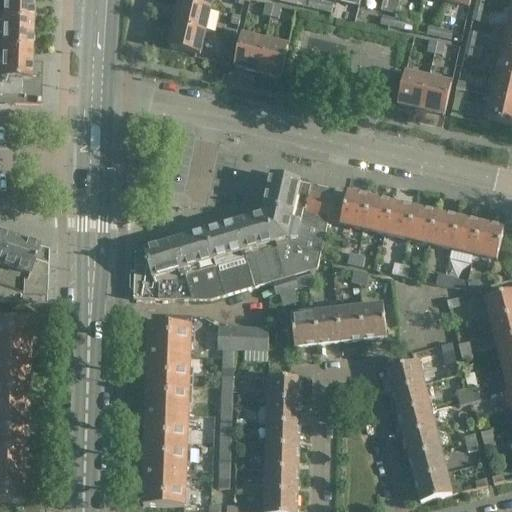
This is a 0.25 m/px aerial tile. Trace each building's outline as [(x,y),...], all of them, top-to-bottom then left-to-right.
[(0,0),(0,24),(31,25),(31,0),(0,0)] [(210,11),(212,0),(180,0),(179,4),(210,11)] [(395,16),(399,0),(384,0),(385,1),(382,13),(395,16)] [(471,0),(446,0),(446,3),(469,8),(471,0)] [(319,12),(321,4),(309,1),(307,9),(319,12)] [(482,15),(485,3),(477,1),(474,13),(482,15)] [(205,34),(210,11),(179,4),(174,26),(205,34)] [(333,7),(321,4),(319,12),(331,14),(333,7)] [(269,19),(272,7),(264,5),(262,17),(269,19)] [(280,9),(272,7),(269,19),(277,20),(280,9)] [(393,28),(394,21),(383,18),(381,26),(393,28)] [(406,23),(394,21),(393,28),(404,31),(406,23)] [(0,51),(30,53),(31,25),(0,24),(0,51)] [(200,57),(205,34),(174,26),(169,50),(200,57)] [(438,39),(440,31),(428,28),(426,36),(438,39)] [(235,40),(237,33),(225,30),(223,38),(235,40)] [(452,34),(440,31),(438,39),(450,42),(452,34)] [(511,56),(511,32),(507,32),(502,54),(511,56)] [(477,36),(469,34),(467,46),(474,48),(477,36)] [(389,81),(397,47),(356,37),(347,71),(389,81)] [(233,48),(235,40),(223,38),(221,45),(233,48)] [(257,74),(264,43),(242,38),(235,69),(257,74)] [(288,48),(264,43),(257,74),(281,80),(288,48)] [(434,57),(437,45),(429,43),(426,55),(434,57)] [(444,47),(437,45),(434,57),(442,58),(444,47)] [(472,60),(474,48),(467,46),(464,58),(472,60)] [(41,65),(29,64),(24,64),(24,58),(30,58),(30,54),(30,53),(0,51),(0,105),(40,106),(41,65)] [(511,80),(511,56),(502,54),(497,77),(511,80)] [(421,112),(428,81),(405,76),(398,107),(421,112)] [(511,103),(511,80),(497,77),(492,99),(511,103)] [(451,86),(428,81),(421,112),(444,117),(451,86)] [(468,94),(470,86),(458,83),(456,91),(468,94)] [(466,101),(468,94),(456,91),(454,99),(466,101)] [(511,127),(511,103),(492,99),(486,122),(511,127)] [(316,274),(328,224),(333,198),(305,192),(305,188),(300,187),(300,185),(271,178),(267,194),(268,194),(264,210),(262,218),(266,219),(274,246),(275,246),(285,281),(295,278),(296,280),(316,274)] [(363,232),(370,200),(348,195),(346,201),(340,227),(363,232)] [(340,227),(346,201),(333,198),(328,224),(340,227)] [(385,237),(392,206),(370,200),(363,232),(385,237)] [(407,242),(414,211),(392,206),(385,237),(407,242)] [(429,247),(437,216),(414,211),(407,242),(429,247)] [(452,252),(459,221),(437,216),(429,247),(452,252)] [(285,281),(275,246),(274,246),(266,219),(262,218),(238,225),(236,226),(255,290),(272,285),(285,281)] [(474,257),(481,226),(459,221),(452,252),(474,257)] [(255,290),(236,226),(234,226),(209,234),(205,235),(225,299),(255,290)] [(504,231),(481,226),(474,257),(497,262),(504,231)] [(225,299),(205,235),(202,235),(202,236),(177,243),(175,243),(193,303),(210,303),(225,299)] [(9,240),(6,238),(6,239),(0,256),(0,304),(32,306),(45,307),(47,252),(34,248),(9,240)] [(193,303),(175,243),(174,244),(148,252),(148,251),(145,252),(155,288),(159,287),(159,295),(178,289),(182,303),(193,303)] [(155,288),(145,252),(144,253),(135,256),(134,302),(182,303),(178,289),(159,295),(159,287),(155,288)] [(358,258),(357,258),(350,256),(348,267),(355,269),(358,258)] [(365,259),(358,258),(355,269),(363,270),(365,259)] [(400,279),(402,268),(394,267),(392,277),(400,279)] [(400,279),(407,280),(409,270),(402,268),(400,279)] [(359,286),(361,276),(354,274),(352,284),(359,286)] [(369,278),(361,276),(359,286),(367,288),(369,278)] [(438,277),(436,287),(444,289),(446,278),(438,277)] [(299,290),(296,280),(295,278),(285,281),(272,285),(276,297),(299,290)] [(454,280),(446,278),(444,289),(451,291),(454,280)] [(312,279),(305,281),(307,289),(315,286),(312,279)] [(307,289),(305,281),(297,283),(300,291),(307,289)] [(468,285),(470,293),(480,290),(478,282),(468,285)] [(511,294),(485,301),(490,323),(511,317),(511,294)] [(447,303),(449,311),(460,308),(458,301),(447,303)] [(383,308),(360,310),(364,342),(387,340),(383,308)] [(0,320),(11,321),(11,311),(0,310),(0,320)] [(364,342),(360,310),(337,313),(341,345),(364,342)] [(341,345),(337,313),(315,316),(318,347),(341,345)] [(318,347),(315,316),(292,318),(295,350),(318,347)] [(511,341),(511,317),(490,323),(496,345),(511,341)] [(166,318),(166,327),(166,328),(191,329),(191,328),(190,328),(190,319),(166,318)] [(0,322),(0,383),(27,384),(27,371),(28,371),(28,362),(28,360),(35,359),(35,350),(28,348),(28,346),(29,346),(29,337),(29,323),(0,322)] [(189,388),(191,329),(166,328),(166,327),(149,327),(149,341),(148,341),(148,349),(148,351),(142,353),(141,362),(148,364),(148,365),(147,365),(147,374),(148,374),(147,387),(189,388)] [(230,353),(231,329),(219,329),(218,352),(223,353),(230,353)] [(243,353),(243,330),(231,329),(230,353),(234,353),(243,353)] [(255,354),(256,330),(243,330),(243,353),(255,354)] [(269,331),(268,331),(256,330),(255,354),(268,354),(269,331)] [(511,364),(511,341),(496,345),(502,367),(511,364)] [(469,345),(458,347),(460,355),(471,352),(469,345)] [(452,346),(442,348),(444,356),(454,353),(452,346)] [(473,360),(471,352),(460,355),(462,362),(473,360)] [(234,353),(230,353),(223,353),(223,363),(234,363),(234,353)] [(460,378),(454,353),(444,356),(450,381),(460,378)] [(234,371),(234,363),(223,363),(223,370),(234,371)] [(418,364),(387,372),(393,395),(424,387),(418,364)] [(511,388),(511,364),(502,367),(507,390),(511,388)] [(233,379),(234,371),(223,370),(223,378),(233,379)] [(233,389),(233,379),(223,378),(222,388),(233,389)] [(301,382),(269,381),(268,404),(300,405),(301,382)] [(27,397),(27,384),(0,383),(0,443),(25,444),(26,431),(26,422),(26,420),(33,419),(33,410),(26,408),(26,406),(27,406),(27,397)] [(187,448),(189,388),(147,387),(147,401),(146,401),(146,410),(146,411),(140,413),(139,422),(146,424),(146,425),(145,425),(145,434),(146,434),(145,447),(187,448)] [(430,409),(424,387),(393,395),(398,417),(430,409)] [(233,396),(233,389),(222,388),(222,396),(233,396)] [(477,389),(469,391),(466,391),(468,399),(479,397),(477,389)] [(456,394),(458,402),(468,399),(466,391),(456,394)] [(233,404),(233,396),(222,396),(222,404),(233,404)] [(480,404),(479,397),(468,399),(470,406),(480,404)] [(470,406),(468,399),(458,402),(460,409),(470,406)] [(232,414),(233,404),(222,404),(221,414),(232,414)] [(300,428),(300,405),(268,404),(268,427),(300,428)] [(435,431),(430,409),(398,417),(404,439),(435,431)] [(232,422),(232,414),(221,414),(221,422),(232,422)] [(232,430),(232,422),(221,422),(221,429),(232,430)] [(299,451),(300,428),(268,427),(267,450),(299,451)] [(232,440),(232,430),(221,429),(221,439),(232,440)] [(441,453),(435,431),(404,439),(410,461),(441,453)] [(491,432),(480,435),(482,443),(493,440),(491,432)] [(477,444),(475,436),(464,439),(466,447),(477,444)] [(231,448),(232,440),(221,439),(220,447),(231,448)] [(495,448),(493,440),(482,443),(484,450),(495,448)] [(25,457),(25,444),(0,443),(0,504),(23,505),(24,491),(25,482),(24,482),(24,480),(31,479),(31,470),(24,468),(25,466),(25,457)] [(478,452),(477,444),(466,447),(468,454),(478,452)] [(185,510),(187,448),(145,447),(145,461),(144,460),(144,470),(144,471),(138,473),(137,482),(144,484),(144,485),(143,485),(143,494),(144,494),(143,508),(185,510)] [(231,455),(231,448),(220,447),(220,455),(231,455)] [(298,473),(299,451),(267,450),(266,472),(298,473)] [(446,475),(441,453),(410,461),(415,483),(446,475)] [(231,465),(231,455),(220,455),(220,465),(231,465)] [(230,473),(231,465),(220,465),(220,473),(230,473)] [(297,496),(298,473),(266,472),(266,495),(297,496)] [(230,481),(230,473),(220,473),(219,480),(230,481)] [(452,498),(446,475),(415,483),(421,506),(452,498)] [(494,487),(504,485),(502,477),(492,479),(494,487)] [(230,491),(230,481),(219,480),(219,491),(230,491)] [(475,484),(477,492),(488,489),(486,481),(475,484)] [(296,511),(297,496),(266,495),(265,511),(296,511)]
